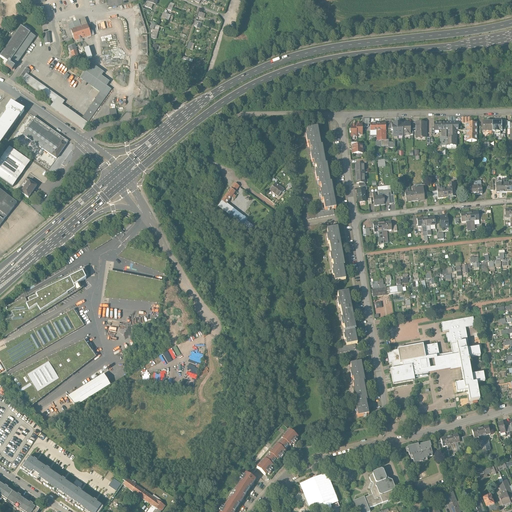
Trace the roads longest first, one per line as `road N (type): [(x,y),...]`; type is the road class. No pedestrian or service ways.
road 1 (primary): [(123,183),(219,104),(269,76),(345,56),(511,34)]
road 2 (primary): [(511,22),(295,55),(213,93),(151,141)]
road 3 (residential): [(356,219),(393,440)]
road 4 (residential): [(340,114),(511,111)]
road 5 (residential): [(254,511),(312,461),(393,440)]
road 6 (residential): [(511,202),(356,219)]
road 7 (primary): [(116,172),(18,255)]
road 8 (residential): [(393,440),(511,409)]
